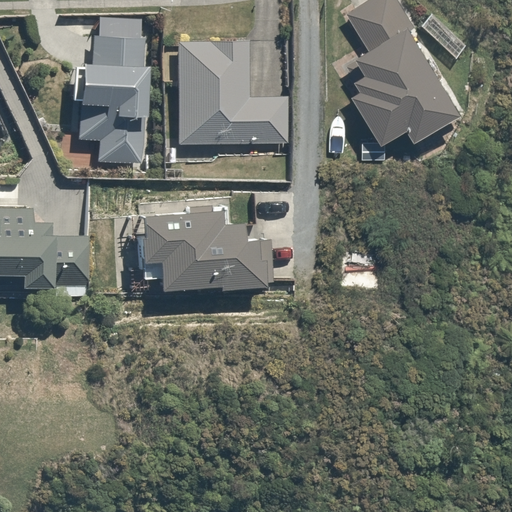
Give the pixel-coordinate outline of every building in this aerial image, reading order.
[(373,52),(352,64),(371,95),(361,101),(389,149),(419,131),(429,147),(473,121),(402,0),(369,0),(349,12),(373,52)] [(100,167),(154,170),(159,72),(147,71),(149,28),(98,26),(96,70),(78,69),(75,142),(101,144),(100,167)] [(278,48),(176,48),(176,148),(289,147),(288,101),(278,101),(278,48)] [(0,147),(14,141),(0,115),(0,147)] [(0,293),(55,296),(54,312),(86,314),(90,240),(34,238),(35,214),(0,212),(0,293)] [(131,225),(135,273),(168,270),(171,303),(274,296),(271,244),(257,245),(256,226),(228,228),(227,219),(131,225)] [(392,253),(344,248),(339,291),(387,296),(392,253)]
